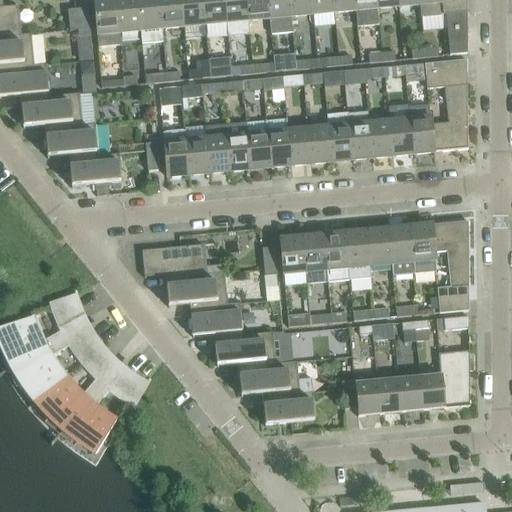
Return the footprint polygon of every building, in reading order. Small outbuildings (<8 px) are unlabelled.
[(97,49),(120,47),(115,0),(103,0),(95,1),(93,1),(97,49)] [(137,0),(115,0),(120,47),(119,34),(140,32),(137,0)] [(158,0),(137,0),(140,32),(141,45),(163,43),(161,30),(158,0)] [(158,0),(161,30),(183,28),(180,0),(158,0)] [(202,0),(180,0),(183,28),(204,26),(202,0)] [(202,0),(204,26),(226,24),(223,0),(202,0)] [(245,0),(223,0),(226,24),(248,22),(245,0)] [(245,0),(248,22),(269,20),(266,0),(245,0)] [(292,34),(290,18),(288,0),(266,0),(269,20),(270,36),(292,34)] [(288,0),(290,18),(312,16),(310,0),(288,0)] [(332,0),(310,0),(312,16),(333,14),(332,0)] [(332,0),(333,14),(355,12),(353,0),(332,0)] [(375,0),(353,0),(355,12),(356,28),(378,26),(376,10),(375,0)] [(375,0),(376,10),(398,8),(397,0),(375,0)] [(418,0),(397,0),(398,8),(419,6),(420,18),(421,18),(418,0)] [(441,3),(441,0),(418,0),(421,18),(443,16),(443,15),(441,3)] [(441,3),(443,15),(466,13),(466,12),(466,1),(441,3)] [(0,38),(30,36),(30,35),(21,36),(18,7),(0,8),(0,38)] [(78,38),(90,37),(88,9),(67,11),(69,32),(77,31),(78,38)] [(467,55),(466,13),(443,15),(443,16),(445,16),(449,57),(467,55)] [(358,30),(346,29),(346,45),(358,45),(358,30)] [(33,67),(30,36),(0,38),(0,78),(24,77),(23,69),(46,67),(46,66),(33,67)] [(437,49),(424,50),(425,59),(438,58),(437,49)] [(412,60),(425,59),(424,50),(411,52),(412,60)] [(394,53),(381,54),(382,63),(395,62),(394,53)] [(382,63),(381,54),(368,56),(369,65),(382,63)] [(351,57),(338,58),(339,67),(352,66),(351,57)] [(339,67),(338,58),(325,60),(326,69),(339,67)] [(229,60),(221,61),(222,69),(223,78),(231,77),(230,68),(229,60)] [(308,61),(295,62),(296,71),(309,70),(308,61)] [(467,74),(466,61),(424,65),(425,78),(467,74)] [(296,71),(295,62),(282,64),(283,73),(296,71)] [(253,75),(266,74),(265,65),(252,66),(253,75)] [(240,77),(253,75),(252,66),(239,68),(240,77)] [(0,98),(20,97),(21,109),(48,107),(47,99),(79,96),(79,95),(49,98),(46,67),(23,69),(24,77),(0,78),(0,98)] [(405,77),(404,67),(391,68),(392,78),(405,77)] [(210,79),(223,78),(222,69),(209,71),(210,79)] [(384,79),(384,69),(370,70),(371,80),(384,79)] [(197,81),(210,79),(209,71),(196,72),(197,81)] [(363,71),(343,73),(344,82),(344,84),(351,84),(351,86),(364,84),(364,81),(363,71)] [(167,84),(180,82),(179,73),(166,75),(167,84)] [(344,82),(343,73),(330,74),(331,84),(344,82)] [(467,74),(425,78),(426,90),(444,89),(448,124),(431,126),(430,119),(429,119),(433,154),(468,151),(467,149),(467,74)] [(154,85),(167,84),(166,75),(153,76),(154,85)] [(324,84),(323,75),(309,76),(310,86),(324,84)] [(94,76),(80,78),(82,95),(92,94),(96,94),(94,76)] [(124,88),(136,86),(136,77),(123,79),(123,81),(124,88)] [(302,77),(282,79),(283,88),(303,86),(302,77)] [(283,88),(282,79),(269,80),(270,90),(283,88)] [(123,81),(103,82),(104,89),(124,88),(123,81)] [(262,81),(241,83),(242,92),(263,90),(262,81)] [(242,92),(241,83),(228,84),(229,93),(242,92)] [(222,94),(221,84),(208,86),(209,95),(222,94)] [(201,86),(180,88),(182,100),(187,100),(202,98),(202,96),(201,86)] [(180,88),(160,90),(161,105),(182,103),(182,100),(180,88)] [(82,127),(79,96),(47,99),(48,107),(21,109),(23,130),(24,130),(24,128),(44,126),(45,139),(72,136),(72,128),(82,128),(82,127)] [(433,154),(429,119),(428,107),(408,109),(409,121),(412,156),(433,154)] [(372,160),(368,125),(367,113),(347,115),(351,162),(372,160)] [(331,163),(351,162),(347,115),(327,117),(328,128),(331,163)] [(286,120),(266,122),(270,169),(290,167),(287,132),(286,120)] [(392,158),(412,156),(409,121),(389,123),(392,158)] [(266,122),(245,124),(246,136),(250,171),(270,169),(266,122)] [(372,160),(392,158),(389,123),(368,125),(372,160)] [(225,126),(230,173),(250,171),(246,136),(245,124),(225,126)] [(72,136),(45,139),(47,160),(48,160),(48,158),(68,156),(69,169),(96,166),(96,158),(98,158),(98,157),(95,129),(95,126),(82,127),(82,128),(72,128),(72,136)] [(225,126),(204,128),(205,140),(209,175),(230,173),(225,126)] [(311,165),(331,163),(328,128),(307,130),(311,165)] [(290,167),(311,165),(307,130),(287,132),(290,167)] [(167,179),(189,177),(186,142),(185,132),(162,134),(167,179)] [(186,142),(189,177),(209,175),(205,140),(186,142)] [(147,173),(160,171),(157,144),(145,145),(147,173)] [(96,166),(69,169),(71,190),(72,189),(72,188),(95,186),(96,198),(108,197),(107,185),(122,183),(120,164),(119,156),(98,157),(98,158),(96,158),(96,166)] [(436,290),(438,302),(468,299),(468,224),(468,223),(431,226),(434,254),(446,253),(449,287),(436,290)] [(431,226),(409,228),(413,274),(436,272),(434,254),(431,226)] [(392,277),(413,274),(409,228),(388,230),(391,265),(392,277)] [(388,230),(366,232),(369,267),(391,265),(388,230)] [(366,232),(345,234),(349,281),(370,279),(369,267),(366,232)] [(345,234),(323,236),(327,283),(349,281),(345,234)] [(327,283),(323,236),(302,239),(305,274),(306,285),(327,283)] [(302,239),(279,241),(283,276),(305,274),(302,239)] [(193,278),(224,275),(224,274),(206,276),(203,246),(141,252),(144,279),(145,279),(145,277),(165,276),(166,288),(193,286),(193,278)] [(277,276),(274,249),(261,250),(264,278),(277,276)] [(227,306),(224,275),(193,278),(193,286),(166,288),(168,309),(169,309),(169,307),(189,305),(190,318),(217,315),(217,308),(240,305),(227,306)] [(0,374),(0,375),(95,323),(95,322),(88,326),(84,319),(81,312),(78,304),(76,296),(74,297),(74,298),(49,307),(51,313),(53,320),(56,326),(59,333),(44,342),(41,336),(39,330),(38,330),(36,324),(34,318),(0,330),(0,338),(13,368),(3,373),(0,374)] [(468,299),(438,302),(439,315),(468,312),(468,299)] [(217,315),(190,318),(192,339),(193,339),(193,337),(213,335),(214,348),(242,345),(241,337),(243,337),(240,305),(217,308),(217,315)] [(417,307),(395,309),(396,319),(418,317),(417,307)] [(374,321),(389,320),(388,310),(374,311),(374,321)] [(374,311),(352,313),(353,323),(374,321),(374,311)] [(332,325),(346,324),(345,314),(331,315),(332,325)] [(309,315),(287,317),(288,329),(310,327),(309,317),(309,315)] [(323,316),(309,317),(310,327),(324,326),(323,316)] [(468,331),(468,318),(443,321),(444,333),(467,330),(467,331),(468,331)] [(443,321),(435,321),(436,333),(444,333),(443,321)] [(427,322),(414,323),(415,331),(428,330),(427,322)] [(80,366),(95,353),(102,348),(99,343),(95,338),(92,333),(89,328),(95,324),(96,324),(95,323),(0,375),(0,376),(4,375),(13,369),(16,374),(18,378),(20,381),(20,382),(23,387),(26,391),(27,392),(29,395),(35,403),(66,377),(63,372),(59,367),(55,362),(52,357),(68,348),(74,357),(80,366)] [(414,323),(401,324),(402,332),(415,331),(414,323)] [(384,326),(371,327),(372,335),(385,334),(384,326)] [(371,327),(358,328),(359,336),(372,335),(371,327)] [(242,345),(214,348),(216,369),(218,369),(218,367),(237,365),(239,378),(266,375),(265,367),(275,366),(272,334),(243,337),(241,337),(242,345)] [(350,342),(336,343),(337,358),(351,357),(350,342)] [(102,348),(95,353),(80,366),(87,374),(94,381),(83,395),(74,386),(66,377),(35,403),(41,410),(43,412),(44,414),(48,417),(51,421),(53,422),(55,424),(59,427),(62,430),(55,439),(50,445),(50,446),(125,360),(124,359),(119,365),(115,361),(110,357),(106,352),(102,348)] [(439,355),(444,410),(469,408),(469,406),(469,373),(473,373),(473,356),(468,356),(468,353),(439,355)] [(126,360),(125,360),(50,446),(51,446),(57,440),(64,431),(78,442),(96,454),(110,432),(117,421),(111,417),(106,414),(101,410),(96,406),(108,393),(113,397),(119,401),(125,405),(131,409),(145,386),(146,386),(147,384),(140,380),(133,376),(127,371),(120,366),(126,360)] [(266,375),(239,378),(241,399),(242,398),(242,397),(262,395),(263,408),(290,405),(289,397),(313,395),(311,381),(298,382),(296,364),(275,366),(265,367),(266,375)] [(440,377),(419,379),(422,412),(444,410),(441,377),(440,377)] [(419,379),(398,381),(401,414),(422,412),(419,379)] [(398,381),(376,383),(379,416),(401,414),(398,381)] [(357,410),(354,385),(354,382),(341,384),(344,411),(357,410)] [(376,383),(354,385),(357,410),(357,418),(379,416),(376,383)] [(315,422),(313,395),(289,397),(290,405),(263,408),(265,428),(266,428),(266,427),(315,422)] [(450,505),(485,504),(485,485),(449,486),(450,505)] [(353,498),(339,500),(339,509),(353,507),(353,498)]
